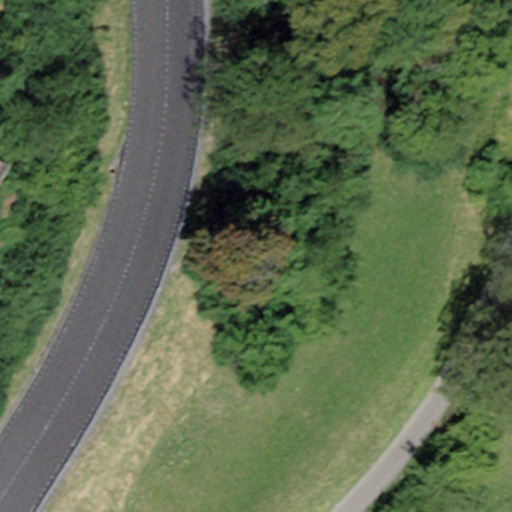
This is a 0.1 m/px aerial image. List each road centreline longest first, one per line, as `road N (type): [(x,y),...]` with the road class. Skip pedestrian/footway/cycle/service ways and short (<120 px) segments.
road 1 (secondary): [(0,487),(98,324),(135,233),(156,147),(160,0)]
road 2 (unclassified): [(346,511),(393,464),(454,377),(511,254)]
